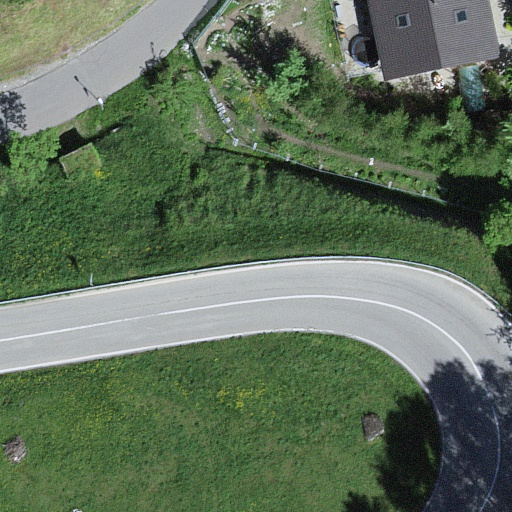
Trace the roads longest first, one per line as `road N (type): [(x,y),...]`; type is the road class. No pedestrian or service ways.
road 1 (secondary): [(497,511),(506,431),(492,374),(436,312),(368,293),(271,298),(0,342)]
road 2 (unclassified): [(189,0),(103,73),(0,120)]
